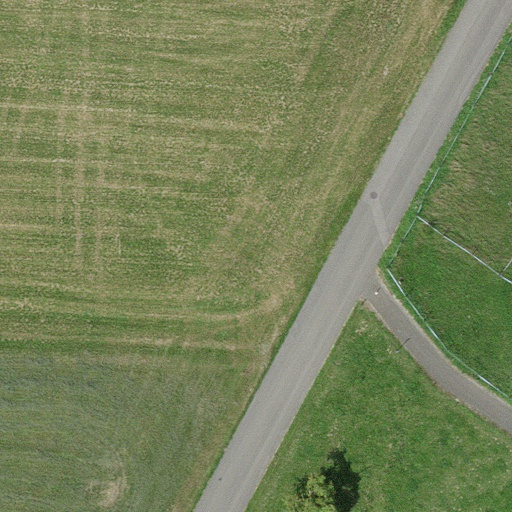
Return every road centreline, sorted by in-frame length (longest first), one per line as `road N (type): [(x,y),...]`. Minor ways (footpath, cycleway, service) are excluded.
road 1 (unclassified): [(354,266),(500,0)]
road 2 (unclassified): [(222,511),(354,266)]
road 3 (unclassified): [(511,424),(449,380),(354,266)]
